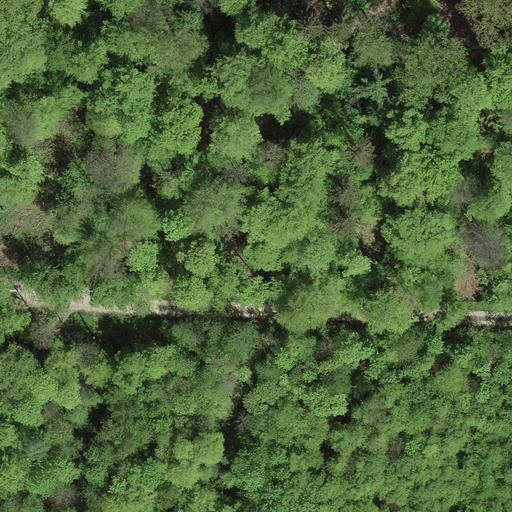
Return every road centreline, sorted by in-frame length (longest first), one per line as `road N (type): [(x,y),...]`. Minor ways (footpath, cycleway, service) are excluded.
road 1 (track): [(0,288),(76,302),(511,321)]
road 2 (track): [(76,302),(368,16)]
road 3 (track): [(368,16),(466,31),(511,18)]
